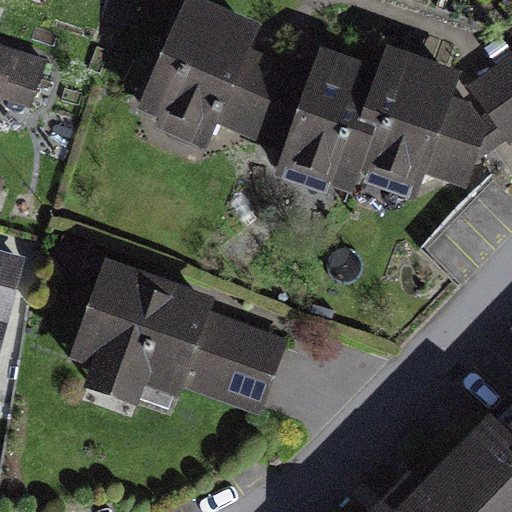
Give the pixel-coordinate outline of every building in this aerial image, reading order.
[(261,28),(198,0),(188,0),(138,114),(159,122),(156,132),(207,154),(219,126),(251,51),(261,28)] [(0,107),(2,100),(32,110),(47,62),(0,46),(0,107)] [(381,69),(320,48),(311,75),(283,152),(273,180),(327,199),(331,190),(354,197),(359,184),(377,131),(360,124),(381,69)] [(463,74),(388,49),(381,69),(360,124),(377,131),(359,184),(416,204),(426,177),(454,99),(463,74)] [(311,75),(251,51),(219,126),(283,152),(311,75)] [(511,56),(467,89),(479,105),(508,144),(511,148),(511,146),(511,56)] [(470,103),(454,99),(426,177),(469,191),(477,163),(501,148),(508,144),(479,105),(470,103)] [(0,363),(29,260),(0,252),(0,363)] [(216,300),(107,262),(69,361),(94,369),(87,389),(138,411),(147,389),(180,399),(184,390),(262,418),(290,342),(212,314),(216,300)] [(412,474),(374,511),(511,511),(511,436),(506,431),(492,416),(425,488),(412,474)]
